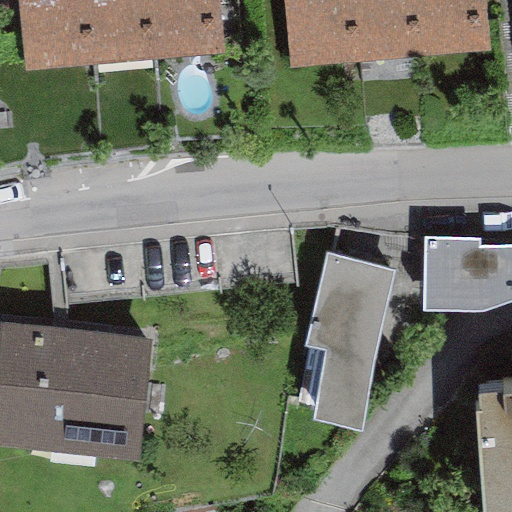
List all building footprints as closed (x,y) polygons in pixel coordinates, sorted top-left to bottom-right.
[(223,59),(217,0),(17,0),(25,78),(223,59)] [(491,54),(485,0),(283,0),(290,73),(491,54)] [(479,224),(425,222),(422,288),(470,287),(511,273),(511,228),(480,230),(479,224)] [(391,254),(325,237),(304,323),(309,323),(298,391),(359,397),(391,254)] [(0,421),(136,435),(148,320),(0,305),(0,306),(0,421)] [(511,347),(502,348),(502,352),(477,353),(478,368),(474,368),(483,480),(511,477),(511,347)]
